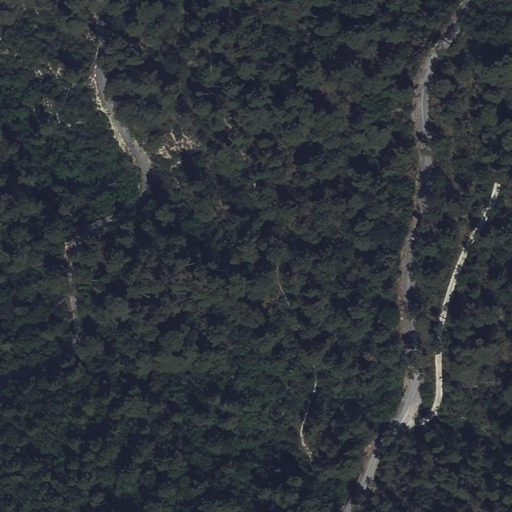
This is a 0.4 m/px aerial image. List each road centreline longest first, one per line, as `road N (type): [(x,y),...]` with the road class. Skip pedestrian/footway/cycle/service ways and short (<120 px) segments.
road 1 (unclassified): [(348,511),(413,394),(408,300),(429,174),(424,103),(429,71),(468,0)]
road 2 (unclassified): [(0,383),(68,363),(84,342),(68,258),(83,236),(143,208),(149,190),(144,156),(116,119),(101,79),(101,0)]
road 3 (track): [(511,132),(486,219),(444,302),(439,397),(421,423),(403,419)]
